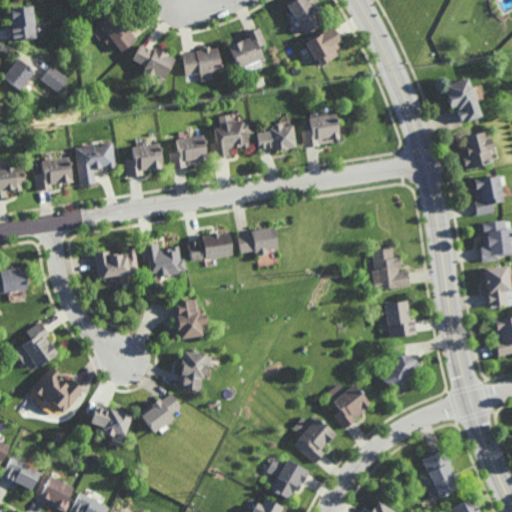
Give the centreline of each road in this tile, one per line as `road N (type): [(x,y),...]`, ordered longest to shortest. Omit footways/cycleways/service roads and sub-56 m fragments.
road 1 (tertiary): [(359,0),(417,134),(459,350),(511,501)]
road 2 (residential): [(425,163),(0,231)]
road 3 (residential): [(328,511),(355,469),(405,426),(511,389)]
road 4 (residential): [(54,224),(70,298),(121,356)]
